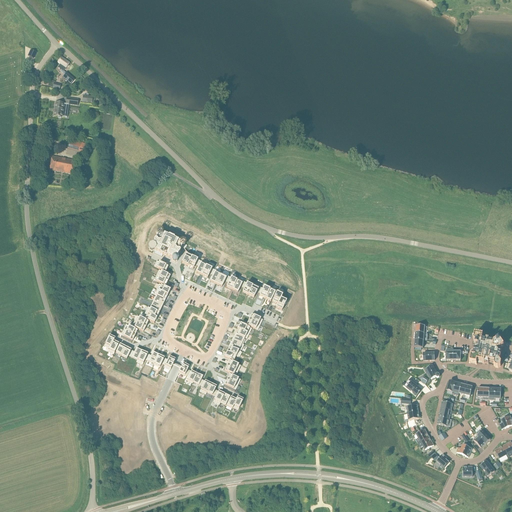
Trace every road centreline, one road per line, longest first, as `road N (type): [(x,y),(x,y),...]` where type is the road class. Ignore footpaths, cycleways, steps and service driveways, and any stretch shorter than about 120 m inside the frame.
road 1 (tertiary): [(511,262),(369,236),(292,235),(253,222),(211,193),(57,44)]
road 2 (unclassified): [(93,511),(85,431),(26,218),(32,84),(57,44)]
road 3 (unclassified): [(232,478),(336,477),(436,511)]
road 4 (residential): [(174,494),(151,426),(184,350)]
